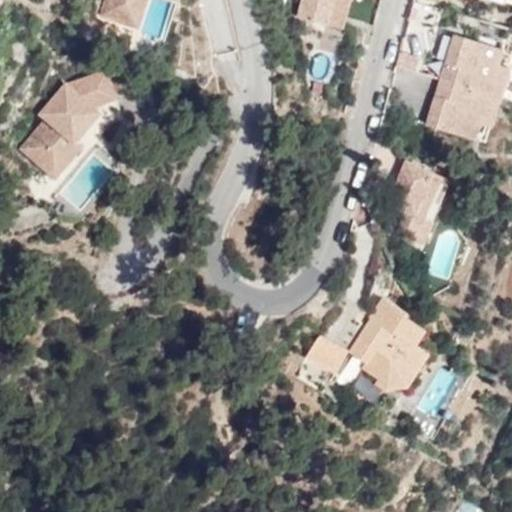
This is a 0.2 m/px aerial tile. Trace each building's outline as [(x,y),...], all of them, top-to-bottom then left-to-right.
[(105,0),(100,17),(119,22),(125,0),(105,0)] [(125,0),(119,22),(136,27),(144,0),(125,0)] [(307,0),(301,23),(331,31),(338,0),(307,0)] [(374,27),(381,0),(349,0),(345,19),(372,27),(374,27)] [(504,51),(461,38),(460,43),(455,42),(448,65),(474,73),(469,90),(490,96),(502,58),(504,51)] [(502,58),(490,96),(501,100),(503,97),(505,93),(508,88),(509,85),(510,81),(511,78),(510,75),(510,73),(510,69),(506,68),(509,60),(502,58)] [(474,73),(448,65),(443,81),(467,89),(469,90),(474,73)] [(73,144),(87,127),(99,137),(109,124),(121,119),(112,100),(115,99),(104,72),(66,87),(62,86),(38,116),(44,121),(19,150),(53,180),(67,163),(55,153),(66,138),(73,144)] [(443,81),(438,97),(462,105),(467,89),(443,81)] [(469,90),(467,89),(462,105),(438,97),(431,119),(441,122),(438,129),(476,141),(478,135),(490,96),(469,90)] [(478,135),(485,137),(487,129),(491,131),(494,127),(496,124),(498,120),(500,115),(501,110),(501,103),(501,100),(490,96),(478,135)] [(438,129),(441,122),(431,119),(429,127),(438,129)] [(79,149),(73,144),(66,138),(55,153),(67,163),(79,149)] [(400,196),(394,208),(388,223),(402,228),(426,238),(450,181),(404,162),(391,191),(400,196)] [(386,204),(394,208),(400,196),(391,191),(386,204)] [(426,238),(402,228),(399,237),(422,246),(426,238)] [(367,341),(360,337),(349,355),(365,365),(362,369),(380,380),(385,384),(398,365),(410,373),(423,352),(413,346),(422,332),(403,320),(406,316),(381,300),(368,320),(370,322),(377,327),(367,341)] [(370,322),(360,337),(367,341),(377,327),(370,322)] [(316,333),(305,359),(337,372),(347,345),(316,333)] [(385,384),(380,380),(373,390),(408,389),(416,377),(419,379),(432,358),(423,352),(410,373),(398,365),(385,384)]
